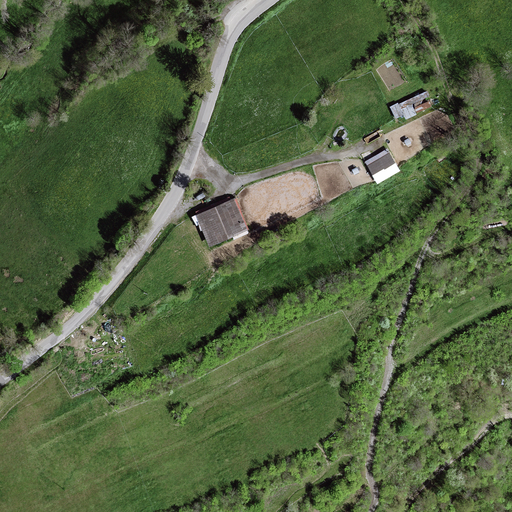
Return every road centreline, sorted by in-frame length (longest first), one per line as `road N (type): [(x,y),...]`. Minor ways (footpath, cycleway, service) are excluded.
road 1 (unclassified): [(0,380),(58,336),(138,248),(190,154),(227,39),(265,0)]
road 2 (track): [(372,511),(379,500),(372,444),(406,305),(433,240),(478,175),(481,148)]
road 3 (track): [(190,154),(216,177),(237,180),(418,131)]
road 4 (track): [(407,511),(493,425),(511,416)]
